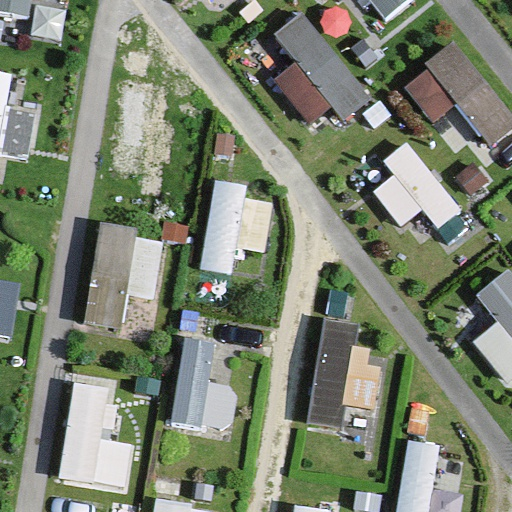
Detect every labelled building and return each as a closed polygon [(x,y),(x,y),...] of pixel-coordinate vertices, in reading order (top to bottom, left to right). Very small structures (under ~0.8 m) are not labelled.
[(0,0),(0,6),(34,11),(35,0),(0,0)] [(383,0),(397,16),(415,0),(383,0)] [(311,4),(259,41),(319,124),(371,87),(311,4)] [(436,115),(462,96),(494,138),(511,124),(511,97),(464,33),(406,75),(436,115)] [(0,63),(0,157),(6,158),(16,65),(0,63)] [(113,160),(144,164),(157,75),(126,70),(113,160)] [(242,267),(254,176),(218,171),(206,263),(242,267)] [(101,222),(95,319),(129,322),(131,289),(162,291),(166,226),(101,222)] [(504,319),(481,335),(511,382),(511,381),(511,263),(481,284),(504,319)] [(0,328),(19,329),(21,274),(0,273),(0,328)] [(363,423),(380,345),(359,341),(364,316),(332,309),(310,412),(363,423)] [(187,328),(176,417),(235,424),(241,377),(216,374),(222,332),(187,328)] [(109,434),(113,373),(74,371),(67,474),(132,478),(135,436),(109,434)] [(431,511),(449,436),(415,428),(395,511),(431,511)] [(155,511),(225,511),(227,498),(159,489),(155,511)] [(333,511),(335,502),(300,495),(296,511),(333,511)]
